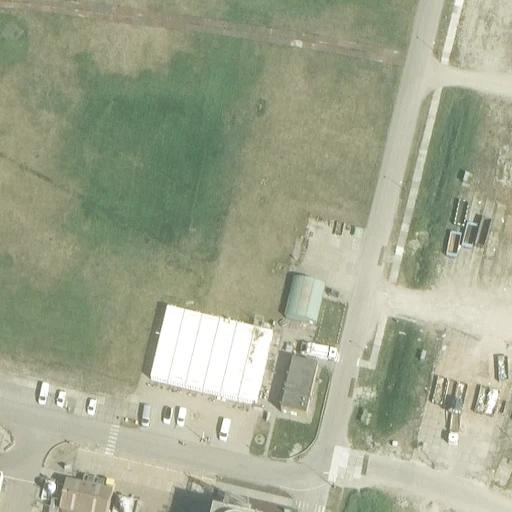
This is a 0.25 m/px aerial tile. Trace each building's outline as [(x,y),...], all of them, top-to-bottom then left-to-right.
[(316,327),(325,288),(293,280),(283,319),(316,327)] [(256,406),(272,337),(167,311),(150,382),(256,406)] [(317,369),(291,364),(279,414),(305,420),(317,369)] [(58,511),(107,511),(112,495),(65,484),(58,511)] [(127,511),(134,511),(137,500),(118,496),(115,509),(127,511)]
